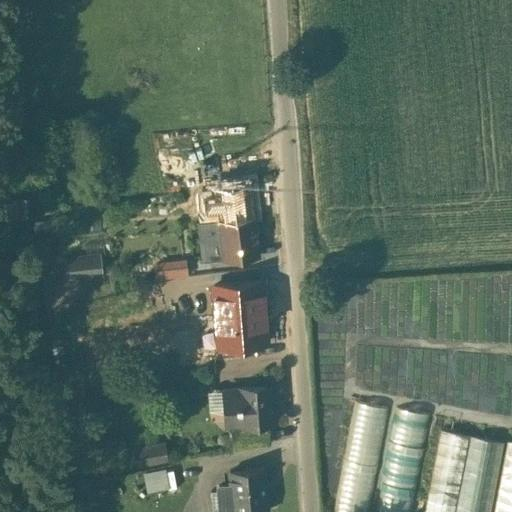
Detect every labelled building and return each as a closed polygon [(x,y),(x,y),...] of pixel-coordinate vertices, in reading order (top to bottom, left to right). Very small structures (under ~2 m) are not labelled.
[(212,181),(214,194),(251,190),(250,178),(212,181)] [(253,191),(213,196),(215,210),(254,205),(253,191)] [(257,215),(200,221),(204,258),(261,253),(257,215)] [(98,256),(66,259),(68,279),(100,275),(98,256)] [(261,281),(213,285),(218,346),(266,342),(261,281)] [(270,385),(240,387),(240,388),(242,423),(266,422),(272,421),(270,385)] [(240,388),(223,390),(226,424),(231,424),(242,423),(240,388)] [(363,403),(347,486),(368,489),(383,406),(363,403)] [(386,407),(365,511),(386,511),(406,410),(386,407)] [(409,411),(389,511),(410,511),(429,415),(409,411)] [(266,422),(242,423),(231,424),(233,450),(268,443),(266,422)] [(487,511),(502,440),(439,429),(423,511),(418,511),(415,511),(414,511),(487,511)] [(511,511),(511,441),(507,441),(493,511),(511,511)] [(167,461),(164,443),(134,448),(137,466),(167,461)] [(268,511),(266,467),(227,470),(227,482),(216,483),(218,511),(226,511),(231,511),(230,511),(268,511)] [(162,470),(147,473),(149,485),(164,482),(162,470)]
